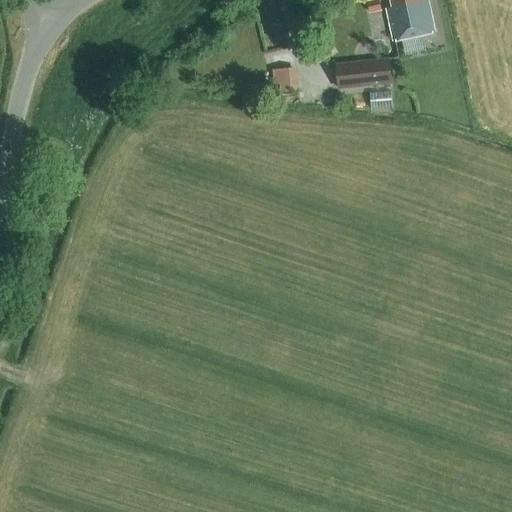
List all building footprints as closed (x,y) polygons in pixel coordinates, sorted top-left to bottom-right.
[(257,0),(270,45),(293,39),(282,0),(257,0)] [(426,0),(422,1),(421,0),(391,0),(393,7),(387,8),(394,41),(436,32),(428,0),(426,0)] [(338,53),(327,34),(312,43),(323,62),(338,53)] [(339,88),(392,83),(390,58),(336,63),(339,88)] [(275,92),(299,89),(296,67),(273,69),(275,92)]
